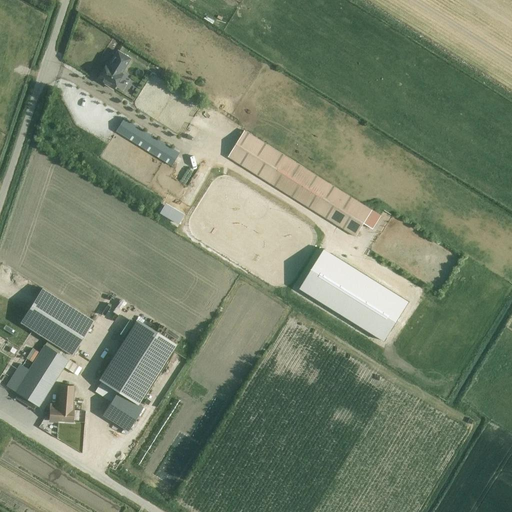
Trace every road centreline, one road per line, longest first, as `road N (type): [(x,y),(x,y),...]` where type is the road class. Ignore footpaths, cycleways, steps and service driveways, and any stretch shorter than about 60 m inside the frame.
road 1 (unclassified): [(0,207),(67,0)]
road 2 (unclassified): [(157,511),(0,413)]
